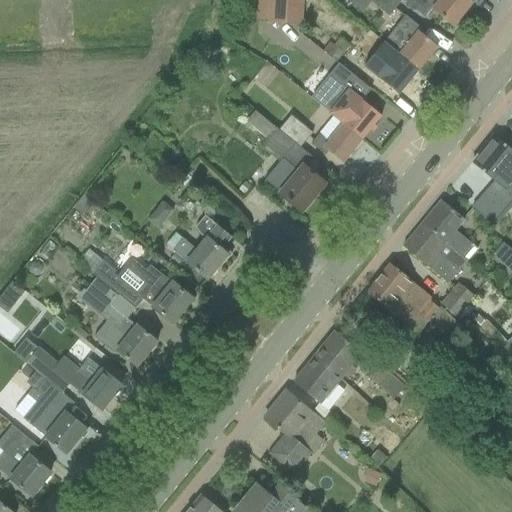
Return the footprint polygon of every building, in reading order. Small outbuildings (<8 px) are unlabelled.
[(269,0),(268,22),(302,25),(303,0),(269,0)] [(368,0),(389,17),(402,0),(368,0)] [(434,11),(453,27),(472,3),(467,0),(404,0),(404,1),(427,19),(434,11)] [(384,43),(418,71),(437,47),(419,32),(422,29),(406,16),(384,43)] [(228,19),(204,20),(205,38),(229,37),(228,19)] [(330,42),(323,51),(337,61),(350,46),(341,39),(335,46),(330,42)] [(383,42),(364,66),(398,95),(399,94),(418,71),(384,43),(383,42)] [(330,75),(311,98),(320,105),(322,106),(330,113),(329,113),(334,117),(343,125),(362,140),(381,116),(366,104),(367,104),(362,101),(339,83),(330,75)] [(256,111),(247,122),(268,140),(277,129),(256,111)] [(279,130),(301,148),(313,133),(292,116),(279,130)] [(319,135),(312,144),(325,155),(328,152),(343,164),(362,140),(343,125),(328,142),(319,135)] [(493,181),(471,207),(474,210),(492,226),(511,203),(511,196),(507,192),(506,191),(511,183),(511,151),(509,149),(494,137),(472,163),(493,181)] [(277,166),(265,181),(302,212),(325,185),(307,169),(315,160),(296,144),(280,163),(277,166)] [(465,258),(468,261),(478,250),(474,247),(455,231),(464,221),(456,214),(441,201),(422,224),(444,242),(445,242),(465,258)] [(192,268),(208,280),(228,255),(227,255),(229,254),(231,255),(232,255),(225,245),(227,242),(228,243),(232,238),(206,216),(196,228),(202,236),(203,235),(205,238),(196,250),(176,234),(166,245),(186,261),(185,262),(192,268)] [(418,260),(447,284),(458,271),(467,261),(468,261),(465,258),(445,242),(444,242),(422,224),(403,247),(418,260)] [(492,256),(511,273),(511,252),(503,244),(492,256)] [(175,253),(168,261),(177,268),(183,260),(175,253)] [(30,265),(28,268),(28,271),(31,274),(34,276),(37,275),(40,273),(42,270),(41,267),(39,264),(36,262),(32,263),(30,265)] [(143,300),(172,324),(193,299),(177,286),(176,287),(150,266),(145,273),(132,262),(118,279),(114,276),(116,273),(105,264),(95,276),(96,278),(136,309),(143,300)] [(389,265),(366,293),(406,325),(398,334),(409,344),(413,339),(427,323),(478,367),(493,353),(463,322),(462,321),(460,324),(440,308),(439,309),(430,301),(431,300),(389,265)] [(96,278),(85,291),(113,314),(106,322),(94,338),(115,355),(118,352),(121,354),(137,367),(157,342),(128,319),(136,309),(96,278)] [(11,281),(3,292),(15,302),(24,292),(11,281)] [(442,306),(458,319),(475,297),(459,284),(442,306)] [(499,347),(501,349),(507,343),(485,321),(479,327),(499,347)] [(343,376),(348,380),(356,370),(351,366),(361,354),(335,332),(314,358),(341,379),(343,376)] [(24,337),(13,351),(27,363),(37,371),(35,372),(62,394),(70,385),(102,411),(122,386),(106,373),(88,359),(76,374),(64,364),(61,367),(38,349),(24,337)] [(293,382),(320,404),(341,379),(314,358),(293,382)] [(368,378),(394,400),(406,386),(380,364),(368,378)] [(35,372),(27,383),(34,388),(29,393),(28,395),(37,403),(46,410),(33,426),(32,427),(51,442),(66,455),(87,429),(66,413),(74,403),(62,394),(35,372)] [(270,454),(295,474),(311,454),(304,448),(323,425),(325,424),(286,392),(265,418),(285,435),(270,454)] [(11,411),(21,417),(32,400),(22,394),(11,411)] [(325,424),(323,425),(340,439),(350,427),(333,413),(325,424)] [(10,480),(31,497),(51,473),(30,456),(29,456),(23,451),(31,442),(12,427),(0,441),(0,470),(11,479),(10,480)] [(377,450),(370,459),(379,467),(387,458),(377,450)] [(367,468),(361,481),(376,487),(381,475),(367,468)] [(256,486),(235,511),(308,511),(294,500),(279,487),(278,488),(284,493),(275,502),(270,498),(256,486)] [(0,511),(10,511),(0,503),(0,498),(0,497),(0,511)] [(218,511),(201,497),(188,511),(218,511)]
